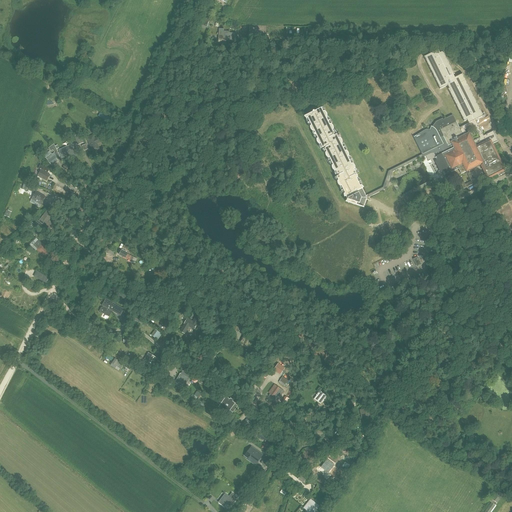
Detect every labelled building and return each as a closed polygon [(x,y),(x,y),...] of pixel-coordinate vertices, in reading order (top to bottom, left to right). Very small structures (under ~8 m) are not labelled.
[(224,40),(236,40),(236,32),(230,32),(230,30),(224,30),(224,31),(224,39),(224,40)] [(431,126),(430,130),(429,130),(427,130),(426,130),(413,136),(422,154),(423,156),(424,157),(426,155),(428,159),(428,160),(429,161),(430,161),(432,162),(433,162),(433,161),(436,160),(442,173),(440,174),(439,175),(438,176),(438,178),(438,179),(438,180),(440,184),(446,181),(447,178),(449,178),(453,176),(451,172),(458,168),(461,173),(461,174),(466,171),(467,172),(482,164),(488,178),(504,169),(496,153),(492,144),(498,141),(495,135),(493,131),(484,136),(480,128),(476,119),(484,115),(463,73),(455,77),(454,74),(455,74),(443,51),(440,52),(439,49),(424,56),(440,89),(448,85),(449,86),(449,88),(448,89),(464,121),(467,120),(469,123),(460,128),(456,121),(453,114),(443,119),(444,120),(438,124),(434,128),(433,127),(432,127),(431,126)] [(353,163),(352,164),(348,156),(349,156),(346,151),(345,151),(341,144),(343,143),(340,138),(339,138),(337,134),(334,136),(334,134),(335,134),(333,130),(334,129),(331,124),(330,125),(326,117),(327,116),(325,111),(324,112),(322,108),(305,116),(307,119),(308,118),(312,126),(311,126),(313,131),(314,131),(318,138),(317,139),(320,144),(321,144),(323,148),(325,146),(326,148),(325,148),(327,152),(326,153),(328,158),(330,157),(333,165),(332,166),(335,171),(336,170),(338,174),(339,174),(340,175),(337,177),(339,180),(338,181),(341,186),(342,186),(345,193),(344,194),(346,197),(346,196),(347,199),(346,202),(363,207),(366,199),(368,200),(369,197),(367,198),(366,196),(362,188),(363,188),(362,185),(361,186),(357,178),(358,178),(356,175),(355,175),(355,174),(356,173),(354,169),(355,169),(353,163)] [(87,141),(91,151),(95,149),(93,144),(98,142),(96,137),(95,138),(94,134),(86,138),(87,141)] [(77,151),(75,152),(71,145),(60,150),(63,157),(68,155),(69,159),(78,155),(77,151)] [(46,158),(52,165),(58,161),(56,157),(58,156),(59,155),(57,152),(58,151),(57,149),(56,148),(53,150),(55,153),(53,154),(53,153),(52,154),(46,158)] [(38,176),(47,181),(50,174),(47,173),(49,169),(41,165),(39,168),(41,169),(38,176)] [(70,168),(68,172),(75,176),(78,171),(72,167),(72,169),(70,168)] [(23,184),(22,189),(27,191),(28,189),(35,193),(33,197),(32,199),(41,204),(42,202),(45,196),(36,192),(38,188),(29,185),(23,184)] [(39,222),(40,223),(41,224),(40,225),(47,231),(52,225),(48,222),(49,220),(54,213),(48,209),(39,222)] [(43,243),(37,249),(44,256),(50,251),(43,243)] [(126,258),(129,259),(129,260),(131,261),(134,257),(131,255),(128,254),(125,252),(126,251),(122,249),(121,250),(119,255),(126,258)] [(422,264),(418,257),(413,259),(417,267),(422,264)] [(120,290),(117,295),(129,302),(132,298),(120,290)] [(104,306),(103,308),(102,308),(100,311),(109,316),(112,311),(114,312),(115,310),(116,311),(118,306),(106,300),(103,305),(104,306)] [(180,313),(184,315),(189,308),(185,306),(180,313)] [(139,313),(138,315),(149,322),(150,320),(139,313)] [(197,314),(193,322),(187,318),(184,323),(185,324),(184,325),(181,331),(184,333),(189,326),(194,329),(197,324),(201,317),(197,314)] [(135,317),(132,321),(138,325),(141,320),(135,317)] [(240,327),(241,327),(244,329),(246,324),(239,321),(237,325),(234,330),(238,332),(240,327)] [(155,329),(151,335),(158,340),(162,334),(155,329)] [(133,343),(133,335),(124,335),(124,343),(133,343)] [(247,338),(244,336),(240,344),(238,348),(239,349),(245,351),(244,353),(246,353),(252,340),(252,339),(247,337),(247,338)] [(135,360),(125,352),(122,356),(133,363),(135,360)] [(148,353),(143,361),(151,366),(156,358),(148,353)] [(285,368),(278,363),(273,370),(280,374),(285,368)] [(185,387),(188,381),(190,378),(191,375),(183,370),(181,374),(183,375),(178,383),(184,387),(185,387)] [(270,394),(269,396),(275,400),(278,396),(280,397),(284,392),(284,391),(280,389),(275,384),(274,385),(269,393),(270,394)] [(321,392),(321,391),(320,393),(319,392),(319,393),(318,393),(316,395),(317,395),(314,399),(321,404),(322,402),(323,403),(324,400),(327,396),(321,392)] [(228,413),(230,410),(232,407),(235,410),(238,406),(235,403),(232,401),(230,399),(226,397),(223,395),(219,400),(217,402),(221,405),(220,405),(219,407),(223,410),(223,411),(227,414),(228,413)] [(349,408),(356,406),(355,399),(348,401),(349,408)] [(371,419),(369,408),(359,410),(362,421),(371,419)] [(244,421),(240,427),(244,431),(250,425),(248,424),(249,422),(246,420),(245,421),(244,421)] [(254,438),(256,439),(258,436),(266,441),(263,445),(267,448),(266,450),(269,452),(270,453),(273,447),(269,444),(270,443),(266,441),(269,437),(257,430),(256,432),(257,433),(256,436),(254,438)] [(245,456),(248,458),(249,458),(250,458),(253,460),(252,461),(253,463),(256,465),(263,455),(251,447),(245,456)] [(273,457),(267,453),(264,457),(265,457),(261,463),(266,467),(273,457)] [(321,467),(328,472),(334,465),(327,459),(321,467)] [(490,511),(495,505),(497,503),(503,495),(498,491),(492,499),(494,501),(492,503),(491,503),(484,511),(490,511)] [(229,503),(232,505),(238,497),(232,493),(229,496),(225,493),(221,499),(218,502),(224,507),(226,504),(228,505),(229,503)] [(312,501),(306,509),(309,511),(314,511),(319,506),(312,501)]
